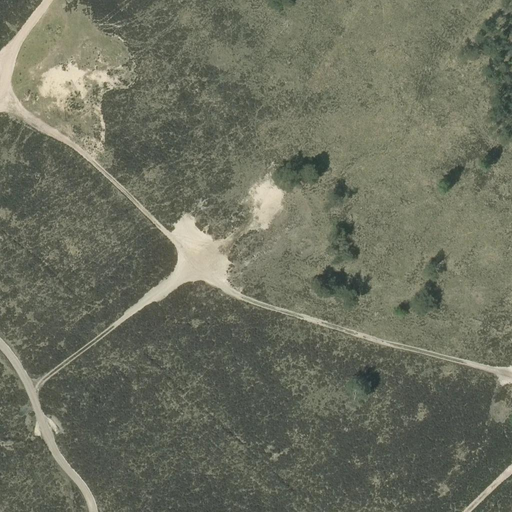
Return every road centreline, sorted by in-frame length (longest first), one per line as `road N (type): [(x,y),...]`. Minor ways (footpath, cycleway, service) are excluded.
road 1 (track): [(2,98),(108,175),(206,278),(249,301),(345,331),(511,372)]
road 2 (track): [(194,262),(40,382),(34,404)]
road 3 (track): [(0,344),(93,511)]
